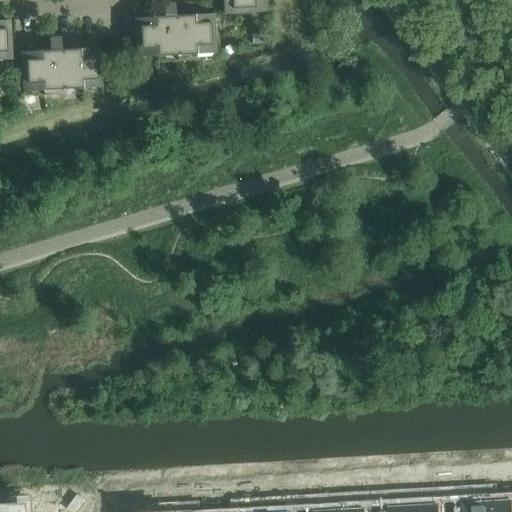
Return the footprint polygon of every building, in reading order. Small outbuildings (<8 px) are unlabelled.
[(261,0),(209,0),(210,3),(222,3),(223,15),(262,13),(261,0)] [(146,19),(134,20),(136,59),(215,55),(213,15),(183,17),(182,5),(146,7),(146,19)] [(0,61),(11,61),(9,22),(0,22),(0,61)] [(32,53),(20,54),(22,93),(101,88),(99,49),(69,51),(68,39),(32,41),(32,53)] [(464,500),(450,501),(451,511),(488,511),(487,494),(463,495),(464,500)] [(488,494),(487,494),(488,511),(511,511),(511,501),(489,503),(488,494)] [(437,497),(413,498),(414,511),(451,511),(450,501),(437,501),(437,497)] [(414,511),(413,498),(376,500),(376,511),(414,511)] [(376,511),(376,500),(339,502),(339,511),(376,511)] [(315,511),(339,511),(339,502),(338,502),(338,507),(315,508),(315,511)]
